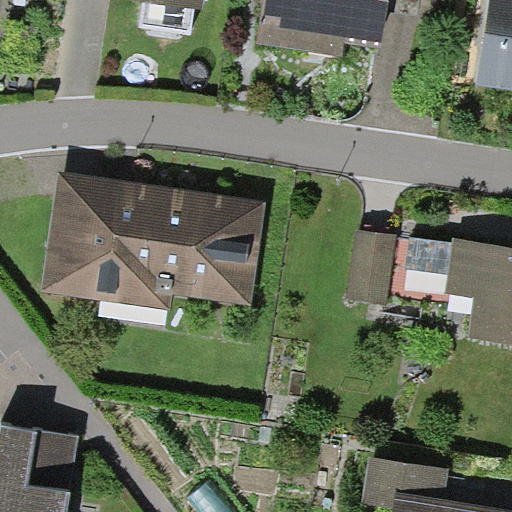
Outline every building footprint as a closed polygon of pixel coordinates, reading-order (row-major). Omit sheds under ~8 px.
[(103,0),(192,11),(193,0),(103,0)] [(257,0),(252,49),(368,63),(374,14),(405,17),(407,0),(257,0)] [(511,0),(475,0),(464,90),(511,96),(511,0)] [(173,295),(255,305),(268,206),(62,178),(46,294),(171,311),(173,295)] [(472,343),(511,346),(511,249),(358,235),(353,290),(476,302),(472,343)] [(0,431),(0,511),(63,511),(76,434),(2,422),(0,431)] [(389,511),(511,511),(449,504),(453,467),(370,457),(365,495),(391,498),(389,511)]
